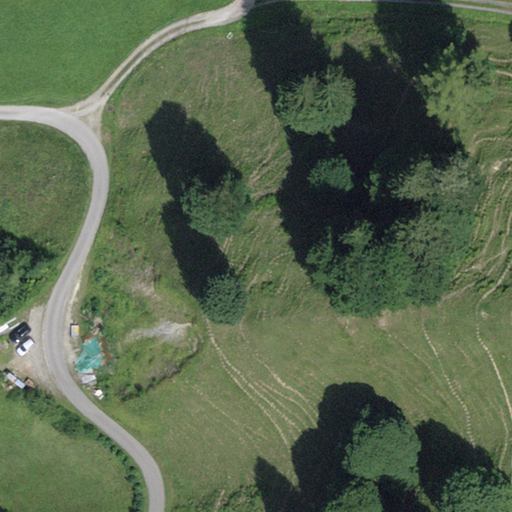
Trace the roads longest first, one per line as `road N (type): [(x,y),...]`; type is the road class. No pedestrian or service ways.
road 1 (unclassified): [(0,113),(64,123),(95,154),(101,191),(55,309),(52,350),(81,403),(146,463),(157,511)]
road 2 (track): [(75,131),(144,51),(242,0)]
